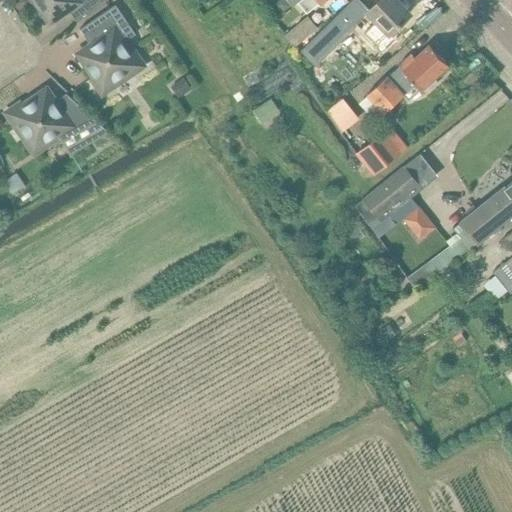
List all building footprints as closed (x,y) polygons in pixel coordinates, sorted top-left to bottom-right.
[(39,0),(33,4),(41,17),(44,15),(50,23),(68,10),(75,20),(104,0),(39,0)] [(354,0),(322,32),(318,27),(295,47),(299,52),(317,35),(337,55),(351,42),(361,40),(368,33),(385,51),(396,39),(390,33),(411,13),(409,11),(410,9),(411,6),(405,0),(402,0),(400,2),(398,0),(378,0),(367,11),(357,0),(354,0)] [(300,0),(299,1),(307,11),(320,0),(300,0)] [(340,0),(333,7),(339,13),(346,6),(340,0)] [(115,4),(80,29),(92,46),(81,54),(95,75),(92,77),(103,92),(118,82),(116,78),(125,72),(127,75),(142,65),(132,50),(129,52),(122,43),(136,34),(115,4)] [(290,52),(295,47),(318,27),(308,17),(279,39),(290,52)] [(387,76),(367,94),(368,95),(383,111),(385,113),(404,95),(410,101),(421,90),(422,90),(423,89),(429,91),(437,83),(435,77),(449,65),(429,44),(415,58),(411,54),(399,65),(399,66),(388,77),(387,76)] [(183,77),(171,86),(179,98),(191,89),(183,77)] [(110,132),(96,120),(67,93),(54,102),(46,91),(25,105),(23,102),(8,113),(18,128),(21,126),(28,135),(24,137),(35,152),(50,142),(47,139),(57,132),(62,140),(70,155),(110,132)] [(346,96),(327,109),(343,131),(361,118),(346,96)] [(391,126),(357,152),(374,175),(408,149),(391,126)] [(402,167),(364,198),(383,221),(421,190),(402,167)] [(17,173),(6,180),(10,195),(25,185),(17,173)] [(511,182),(505,188),(505,187),(461,221),(465,226),(457,233),(456,232),(449,237),(456,246),(409,281),(415,289),(466,252),(477,242),(510,217),(511,218),(511,182)] [(421,240),(438,227),(419,204),(402,217),(421,240)] [(511,232),(502,241),(511,251),(511,250),(511,232)] [(511,288),(511,270),(506,263),(494,272),(509,291),(511,288)] [(376,334),(382,343),(395,335),(389,325),(376,334)] [(458,346),(466,340),(460,332),(453,337),(458,346)]
